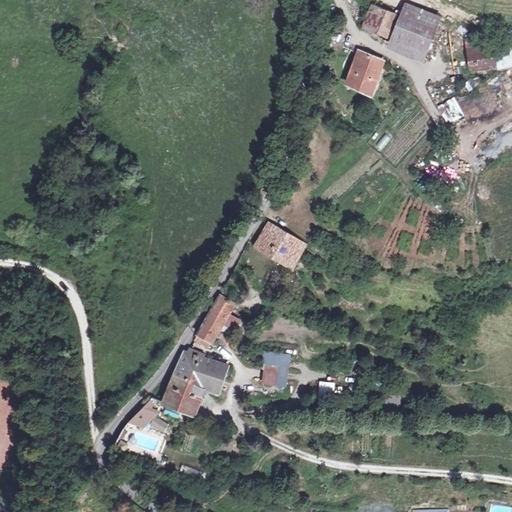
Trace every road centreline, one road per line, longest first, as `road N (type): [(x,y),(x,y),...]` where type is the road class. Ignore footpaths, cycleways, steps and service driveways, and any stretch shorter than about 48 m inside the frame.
road 1 (unclassified): [(156,511),(118,483),(99,451),(179,347),(265,210),(292,142),(311,0)]
road 2 (track): [(0,263),(34,267),(69,289),(84,334),(99,451)]
